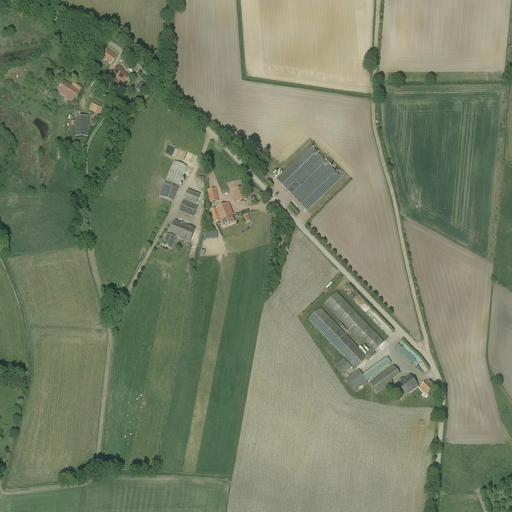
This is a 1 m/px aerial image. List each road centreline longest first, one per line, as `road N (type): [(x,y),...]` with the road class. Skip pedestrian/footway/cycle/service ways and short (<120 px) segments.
road 1 (unclassified): [(434,511),(442,392),(433,365),(196,119),(115,50),(5,0)]
road 2 (track): [(372,0),(365,108),(433,365)]
